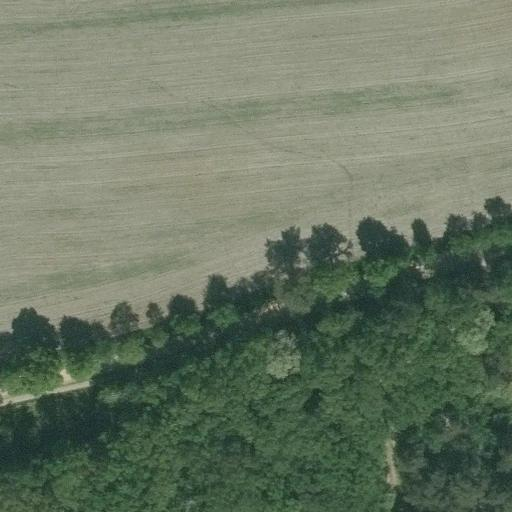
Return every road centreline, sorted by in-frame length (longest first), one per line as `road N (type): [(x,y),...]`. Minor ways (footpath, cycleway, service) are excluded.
road 1 (track): [(511,239),(0,385)]
road 2 (track): [(472,247),(491,340),(476,359),(446,366),(416,391),(388,438),(319,493),(277,511)]
